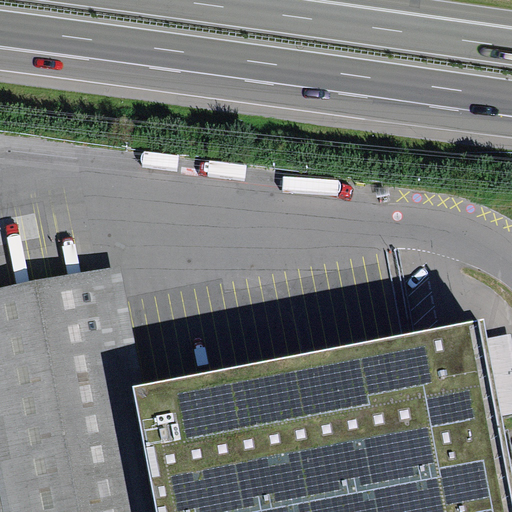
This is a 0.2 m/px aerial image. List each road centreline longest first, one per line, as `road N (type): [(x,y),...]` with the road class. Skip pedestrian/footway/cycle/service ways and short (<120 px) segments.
road 1 (motorway): [(92,39),(511,97)]
road 2 (motorway): [(511,46),(173,0)]
